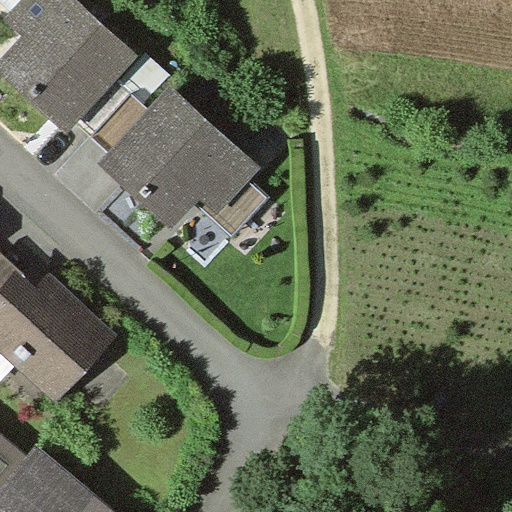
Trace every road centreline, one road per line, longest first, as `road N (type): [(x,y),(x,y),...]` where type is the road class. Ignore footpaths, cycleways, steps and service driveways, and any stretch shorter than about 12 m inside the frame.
road 1 (track): [(310,402),(332,215),(308,0)]
road 2 (residential): [(0,152),(275,414)]
road 3 (track): [(310,402),(511,458)]
